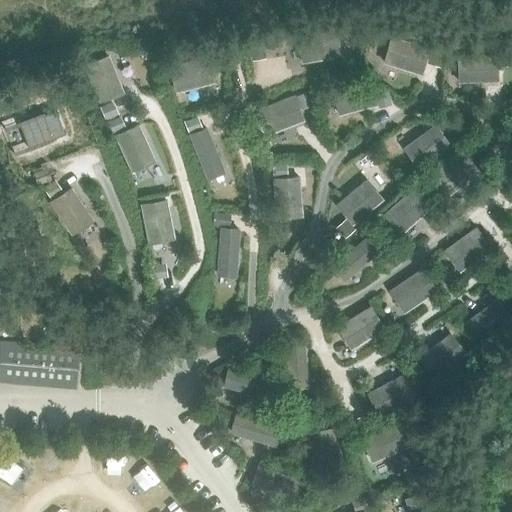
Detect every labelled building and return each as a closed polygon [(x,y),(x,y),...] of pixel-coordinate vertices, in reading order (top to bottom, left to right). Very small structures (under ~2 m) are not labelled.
[(262,43),(249,46),(251,54),(264,51),(262,43)] [(237,47),(226,50),(228,60),(240,57),(237,47)] [(430,50),(427,59),(440,63),(443,54),(430,50)] [(494,54),(458,55),(459,82),(496,80),(494,54)] [(387,90),(374,93),(376,103),(389,99),(387,90)] [(307,92),(294,98),(298,105),(311,99),(307,92)] [(108,103),(100,107),(106,120),(114,116),(108,103)] [(64,134),(55,110),(19,124),(28,148),(64,134)] [(115,117),(107,121),(113,134),(121,130),(115,117)] [(193,117),(185,121),(190,134),(198,130),(193,117)] [(458,127),(447,136),(452,144),(464,135),(458,127)] [(286,165),(273,166),(274,178),(287,177),(286,165)] [(45,168),(34,173),(39,184),(50,180),(45,168)] [(49,181),(43,186),(51,198),(58,193),(49,181)] [(214,213),(214,227),(225,228),(226,213),(214,213)] [(346,220),(337,228),(345,238),(354,230),(346,220)] [(161,264),(151,265),(153,280),(163,278),(161,264)] [(0,339),(0,380),(76,387),(79,346),(0,339)] [(366,415),(354,420),(359,432),(371,427),(366,415)] [(305,423),(292,425),(294,439),(307,437),(305,423)] [(364,498),(352,502),(356,511),(361,511),(363,511),(368,510),(364,498)]
